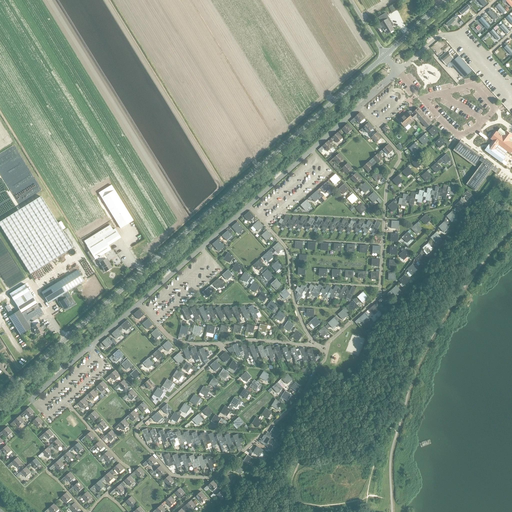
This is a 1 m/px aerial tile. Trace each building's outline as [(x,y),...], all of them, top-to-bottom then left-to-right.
[(506,11),(499,3),(496,6),(503,14),(506,11)] [(388,7),(391,12),(397,9),(395,4),(388,7)] [(470,7),(467,4),(459,11),(462,15),(470,7)] [(497,17),(490,9),(487,12),(494,20),(497,17)] [(387,15),(380,19),(380,20),(382,22),(380,23),(387,34),(394,30),(392,26),(393,25),(387,15)] [(456,20),(453,17),(445,23),(448,26),(456,20)] [(490,26),(482,17),(479,19),(487,29),(490,26)] [(509,31),(503,24),(500,26),(507,34),(509,31)] [(500,38),(493,29),(490,32),(497,40),(500,38)] [(444,58),(442,60),(446,65),(448,63),(454,58),(452,56),(450,53),(444,58)] [(471,71),(458,56),(450,63),(464,78),(471,71)] [(447,82),(431,96),(438,105),(454,90),(447,82)] [(407,113),(399,120),(405,127),(414,120),(417,124),(420,121),(427,128),(432,123),(418,108),(414,113),(412,111),(409,111),(407,113)] [(355,118),(350,122),(352,124),(355,122),(354,121),(356,119),(360,123),(365,118),(360,113),(355,118)] [(364,132),(366,130),(368,133),(374,128),(369,123),(361,129),(364,132)] [(348,124),(342,129),(347,134),(353,129),(348,124)] [(434,126),(428,131),(434,137),(439,132),(434,126)] [(488,145),(484,150),(488,153),(500,162),(501,163),(501,162),(506,157),(504,156),(507,151),(508,152),(510,154),(511,153),(510,153),(511,151),(511,135),(506,131),(505,131),(506,130),(505,130),(504,131),(500,128),(498,131),(497,132),(496,131),(494,134),(491,139),(490,139),(492,140),(492,141),(490,144),(489,145),(489,144),(488,145)] [(339,132),(333,138),(338,143),(344,138),(339,132)] [(378,132),(372,137),(368,141),(369,142),(373,139),(377,143),(383,138),(378,132)] [(424,135),(419,140),(424,146),(429,141),(426,137),(424,135)] [(441,137),(435,143),(440,148),(446,143),(441,137)] [(320,149),(319,150),(322,153),(323,152),(322,151),(325,148),(328,152),(334,147),(331,143),(329,141),(323,146),(320,149)] [(460,141),(453,150),(475,166),(479,160),(482,163),(485,159),(460,141)] [(415,143),(409,148),(414,154),(420,149),(417,146),(415,143)] [(389,145),(383,150),(379,153),(381,155),(385,151),(388,155),(394,150),(389,145)] [(340,153),(334,158),(329,162),(331,164),(333,162),(334,161),(335,160),(339,164),(345,159),(340,153)] [(379,153),(373,158),(370,162),(371,163),(375,160),(378,164),(384,159),(379,153)] [(443,162),(444,161),(446,165),(452,160),(446,154),(438,162),(440,164),(442,162),(443,162)] [(418,158),(412,163),(417,169),(423,163),(418,158)] [(482,163),(466,184),(476,191),(491,170),(492,171),(493,170),(495,167),(492,165),(485,159),(482,163)] [(369,162),(364,167),(369,172),(374,167),(369,162)] [(437,162),(431,167),(437,173),(442,168),(437,162)] [(348,163),(342,168),(347,174),(353,169),(348,163)] [(408,166),(403,172),(408,177),(413,172),(410,169),(408,166)] [(378,171),(372,176),(377,182),(383,177),(378,171)] [(427,171),(422,176),(427,182),(432,177),(429,173),(427,171)] [(357,173),(351,178),(356,183),(362,178),(357,173)] [(336,174),(330,179),(335,185),(341,180),(336,174)] [(399,175),(393,180),(398,186),(404,181),(399,175)] [(320,188),(316,191),(318,194),(322,190),(325,193),(331,188),(326,182),(320,188)] [(366,182),(360,187),(365,193),(371,188),(366,182)] [(451,187),(448,187),(447,194),(454,196),(457,183),(452,182),(451,187)] [(344,184),(339,189),(344,194),(349,189),(344,184)] [(443,189),(440,188),(440,193),(439,196),(442,196),(446,197),(447,194),(448,187),(449,185),(444,184),(443,189)] [(111,185),(98,193),(120,228),(128,224),(133,220),(111,185)] [(439,196),(440,193),(440,188),(441,187),(436,186),(435,191),(432,191),(431,195),(434,196),(433,198),(438,199),(439,196)] [(424,192),(423,197),(426,197),(425,200),(427,201),(426,203),(427,204),(429,204),(430,201),(431,195),(432,191),(433,189),(428,188),(427,193),(424,192)] [(416,194),(415,199),(418,199),(417,202),(419,202),(418,205),(421,206),(422,203),(423,197),(424,192),(425,191),(420,190),(419,195),(416,194)] [(468,190),(463,195),(468,201),(473,196),(468,190)] [(310,196),(308,198),(310,201),(313,199),(316,202),(321,197),(316,192),(316,191),(310,196)] [(374,192),(368,197),(374,203),(377,200),(380,204),(382,201),(374,192)] [(408,196),(407,201),(410,201),(409,204),(410,204),(410,206),(414,207),(414,205),(415,199),(416,194),(416,193),(412,192),(411,197),(408,196)] [(353,193),(348,198),(353,204),(358,199),(353,193)] [(407,201),(408,196),(409,195),(404,194),(403,199),(400,198),(399,204),(401,205),(401,206),(406,207),(407,201)] [(0,221),(0,225),(30,274),(72,247),(40,196),(0,221)] [(395,199),(393,201),(388,206),(393,212),(399,207),(395,203),(397,201),(395,199)] [(307,200),(301,205),(306,211),(308,208),(309,209),(311,208),(310,207),(312,206),(307,200)] [(460,200),(455,205),(460,211),(465,206),(460,200)] [(362,203),(356,208),(361,214),(367,209),(362,203)] [(249,222),(255,216),(250,211),(244,216),(249,222)] [(452,211),(447,216),(452,222),(458,217),(452,211)] [(426,214),(421,219),(426,225),(432,219),(426,214)] [(280,227),(282,227),(281,229),(283,230),(284,229),(288,223),(290,219),(290,218),(286,216),(284,220),(281,219),(279,223),(282,224),(280,227)] [(292,220),(290,219),(288,223),(290,224),(289,227),(290,228),(289,230),(291,231),(292,229),(293,229),(296,224),(298,220),(299,218),(294,216),(292,220)] [(300,221),(298,220),(296,224),(298,225),(297,228),(298,228),(297,230),(299,231),(300,230),(301,230),(304,224),(306,220),(307,219),(303,217),(300,221)] [(309,221),(306,220),(304,224),(306,225),(305,228),(306,229),(305,231),(308,232),(309,230),(312,224),(315,221),(315,219),(311,217),(309,221)] [(317,222),(315,221),(312,224),(315,226),(313,229),(315,229),(314,231),(316,232),(317,231),(321,225),(323,221),(323,220),(319,218),(317,222)] [(322,229),(323,230),(322,232),(324,233),(325,231),(326,231),(329,226),(331,222),(332,220),(328,218),(325,222),(323,221),(321,225),(323,226),(322,229)] [(330,230),(331,230),(330,232),(332,233),(333,232),(334,232),(337,226),(339,222),(340,221),(336,219),(333,223),(331,222),(329,226),(331,227),(330,230)] [(338,230),(340,231),(339,233),(341,234),(342,232),(345,227),(345,226),(347,222),(348,223),(348,221),(344,219),(342,223),(339,222),(337,226),(340,227),(338,230)] [(345,226),(345,227),(348,228),(346,231),(348,231),(347,233),(349,234),(350,233),(354,227),(356,223),(356,222),(352,220),(350,224),(348,223),(347,222),(345,226)] [(354,227),(356,228),(355,231),(356,232),(355,234),(357,235),(358,233),(359,234),(362,228),(364,224),(365,222),(361,220),(358,224),(356,223),(354,227)] [(258,231),(264,226),(259,221),(253,226),(258,231)] [(363,232),(364,232),(363,234),(365,235),(366,234),(367,234),(370,228),(372,224),(373,223),(369,221),(366,225),(364,224),(362,228),(365,229),(363,232)] [(371,232),(372,233),(371,235),(374,236),(375,234),(375,235),(381,223),(377,221),(375,226),(372,224),(370,228),(373,229),(371,232)] [(244,229),(243,227),(238,222),(232,227),(238,234),(244,229)] [(444,222),(439,227),(444,232),(450,227),(444,222)] [(417,223),(412,228),(417,234),(423,228),(417,223)] [(109,226),(84,241),(90,251),(87,253),(92,261),(95,259),(97,258),(104,254),(110,250),(107,245),(120,237),(115,228),(112,230),(109,226)] [(228,230),(222,235),(224,238),(227,241),(230,239),(230,240),(231,239),(233,240),(235,238),(233,236),(233,235),(228,230)] [(267,241),(272,236),(268,230),(262,235),(267,241)] [(408,232),(402,237),(408,243),(413,238),(408,232)] [(436,232),(431,237),(436,243),(441,238),(436,232)] [(218,239),(212,244),(218,250),(219,251),(225,246),(223,245),(220,241),(218,239)] [(278,253),(284,248),(279,242),(273,247),(278,253)] [(427,255),(428,253),(434,249),(429,243),(423,248),(425,249),(423,251),(427,255)] [(373,246),(372,253),(380,254),(381,246),(373,246)] [(405,249),(399,254),(404,260),(410,255),(405,249)] [(269,262),(274,257),(269,251),(263,256),(269,262)] [(230,263),(234,257),(228,253),(224,259),(230,263)] [(421,253),(415,258),(420,264),(426,259),(421,253)] [(109,262),(104,254),(97,258),(105,271),(111,267),(108,262),(109,262)] [(372,259),(372,266),(380,267),(380,259),(372,259)] [(259,270),(264,265),(259,260),(254,265),(259,270)] [(277,272),(283,267),(278,261),(272,266),(277,272)] [(239,273),(243,266),(237,262),(233,269),(239,273)] [(409,271),(406,273),(410,277),(412,275),(417,270),(412,264),(407,269),(409,271)] [(299,267),(298,275),(306,275),(306,268),(299,267)] [(268,280),(273,275),(268,269),(262,274),(268,280)] [(77,270),(69,275),(58,282),(41,292),(48,303),(56,298),(57,301),(58,300),(60,302),(58,303),(60,306),(62,305),(64,309),(70,305),(66,298),(69,297),(70,296),(67,291),(84,281),(77,270)] [(228,280),(234,275),(229,270),(223,274),(228,280)] [(358,271),(358,278),(366,279),(366,274),(366,271),(358,271)] [(248,282),(252,276),(245,272),(241,278),(248,282)] [(402,287),(404,285),(410,280),(405,275),(399,280),(401,281),(399,283),(402,287)] [(218,278),(212,283),(217,289),(220,286),(222,288),(225,285),(218,278)] [(276,290),(282,285),(277,279),(271,284),(276,290)] [(256,292),(260,286),(254,282),(250,288),(256,292)] [(22,313),(32,307),(31,306),(37,303),(25,284),(9,294),(19,310),(22,313)] [(298,287),(296,291),(299,292),(297,295),(297,296),(297,297),(300,299),(301,297),(303,295),(307,287),(307,286),(303,284),(301,288),(298,287)] [(311,294),(315,288),(316,286),(311,284),(309,289),(307,287),(303,295),(304,296),(305,295),(309,297),(311,294)] [(315,288),(311,294),(318,298),(321,292),(323,288),(324,287),(320,285),(318,287),(316,286),(315,288)] [(322,296),(323,297),(321,299),(324,301),(326,298),(327,297),(331,289),(332,287),(328,285),(326,289),(323,288),(321,292),(324,293),(322,296)] [(331,289),(327,297),(329,298),(330,296),(330,297),(331,297),(331,298),(330,301),(332,303),(333,300),(334,300),(334,299),(336,296),(340,289),(341,288),(336,285),(334,290),(331,289)] [(340,289),(336,296),(339,297),(343,299),(346,293),(348,289),(349,288),(345,286),(342,290),(340,289)] [(347,297),(348,298),(347,300),(350,302),(351,300),(357,289),(353,286),(350,291),(348,289),(346,293),(348,295),(347,297)] [(391,290),(387,294),(388,296),(391,293),(391,294),(393,293),(396,296),(402,291),(396,286),(391,290)] [(209,287),(203,292),(208,298),(214,292),(209,287)] [(285,299),(291,294),(285,288),(280,293),(285,299)] [(265,302),(269,296),(263,292),(258,298),(265,302)] [(363,292),(358,297),(362,302),(363,303),(367,300),(366,299),(368,297),(363,292)] [(384,295),(378,301),(383,306),(386,304),(387,305),(390,302),(384,295)] [(359,306),(357,303),(354,300),(348,305),(353,311),(359,306)] [(274,311),(277,305),(271,301),(267,307),(274,311)] [(22,313),(19,310),(9,317),(20,335),(32,327),(36,334),(43,330),(43,329),(45,328),(42,323),(40,325),(39,323),(40,323),(37,318),(44,314),(37,304),(32,307),(22,313)] [(374,304),(369,309),(374,315),(379,310),(374,304)] [(224,307),(225,309),(227,313),(228,316),(231,321),(233,320),(232,318),(234,316),(233,314),(235,313),(233,309),(230,310),(228,305),(224,307)] [(237,305),(232,307),(233,309),(235,313),(238,318),(240,322),(242,321),(241,317),(242,316),(241,313),(243,312),(241,308),(239,309),(237,305)] [(245,305),(241,307),(241,308),(243,312),(246,318),(247,320),(250,319),(249,317),(250,316),(249,313),(251,313),(252,312),(249,308),(247,309),(245,305)] [(253,305),(249,307),(249,308),(252,312),(254,318),(258,316),(259,317),(262,316),(258,308),(255,309),(253,305)] [(191,309),(191,310),(194,314),(197,321),(200,320),(199,319),(201,317),(199,315),(202,314),(200,309),(197,311),(195,306),(191,309)] [(199,308),(200,309),(202,314),(206,321),(208,320),(207,318),(209,317),(208,315),(210,313),(208,309),(205,310),(203,306),(199,308)] [(207,308),(208,309),(210,313),(214,321),(216,320),(215,318),(217,317),(216,314),(218,313),(216,309),(214,310),(212,306),(207,308)] [(220,306),(216,308),(216,309),(218,313),(222,321),(224,320),(223,318),(228,316),(227,313),(225,309),(222,310),(220,306)] [(191,315),(194,314),(191,310),(189,311),(187,307),(182,309),(188,320),(192,318),(191,315)] [(139,320),(145,315),(140,309),(135,314),(139,320)] [(344,309),(338,314),(343,320),(349,314),(346,311),(344,309)] [(282,321),(286,315),(280,311),(276,317),(282,321)] [(364,313),(355,322),(357,324),(360,321),(361,322),(362,321),(364,324),(370,319),(364,313)] [(313,329),(315,327),(321,322),(316,316),(308,324),(309,325),(310,325),(313,329)] [(148,329),(154,324),(149,318),(143,324),(148,329)] [(334,318),(328,323),(333,328),(336,326),(337,327),(340,324),(339,323),(334,318)] [(122,325),(118,328),(121,331),(124,328),(127,331),(133,325),(128,320),(122,325)] [(291,331),(292,329),(295,325),(288,321),(284,327),(291,331)] [(241,333),(242,326),(235,324),(233,332),(241,333)] [(254,333),(255,326),(248,324),(246,331),(254,333)] [(257,326),(257,329),(259,329),(258,331),(266,333),(268,325),(260,324),(259,327),(257,326)] [(214,334),(216,327),(208,325),(206,332),(214,334)] [(217,330),(220,331),(220,332),(228,334),(229,327),(221,325),(221,328),(218,327),(217,330)] [(179,334),(179,337),(181,338),(182,335),(183,335),(183,334),(187,335),(189,327),(181,326),(179,333),(179,334)] [(190,332),(193,333),(201,334),(202,327),(195,326),(194,328),(191,328),(190,332)] [(324,326),(319,331),(323,337),(326,335),(327,336),(329,335),(328,333),(329,332),(324,326)] [(118,328),(112,334),(117,339),(123,334),(121,331),(118,328)] [(157,339),(163,334),(158,328),(152,334),(157,339)] [(297,330),(293,337),(299,341),(303,334),(297,330)] [(108,348),(114,343),(109,337),(103,342),(108,348)] [(168,351),(174,347),(169,341),(163,346),(168,351)] [(231,353),(236,351),(238,356),(241,355),(242,356),(245,355),(242,347),(239,348),(238,343),(233,345),(233,346),(227,349),(231,353)] [(241,345),(242,347),(245,355),(247,359),(249,358),(248,356),(250,355),(249,352),(252,351),(250,347),(248,348),(246,344),(241,345)] [(250,346),(250,347),(252,351),(254,358),(259,356),(257,353),(260,352),(258,348),(256,349),(254,344),(250,346)] [(258,346),(258,348),(260,352),(262,358),(269,355),(267,348),(264,349),(262,345),(258,346)] [(271,345),(266,347),(267,348),(269,355),(271,359),(272,362),(275,361),(273,358),(275,357),(274,354),(277,353),(275,349),(273,350),(271,345)] [(191,355),(194,354),(192,350),(190,351),(188,346),(183,348),(187,360),(192,358),(191,355)] [(279,346),(274,347),(275,349),(277,353),(279,359),(280,363),(283,361),(282,358),(283,357),(282,355),(285,354),(283,349),(281,350),(279,346)] [(283,348),(283,349),(285,354),(288,362),(290,361),(289,359),(292,358),(291,355),(293,354),(291,350),(289,351),(287,346),(283,348)] [(191,349),(192,350),(194,354),(196,360),(200,359),(199,356),(202,355),(200,351),(198,352),(196,347),(191,349)] [(291,349),(291,350),(293,354),(296,360),(303,357),(300,351),(297,352),(295,347),(291,349)] [(304,347),(299,349),(300,351),(303,357),(304,361),(305,363),(307,362),(306,360),(308,359),(307,356),(310,355),(308,351),(306,352),(304,347)] [(200,349),(200,351),(202,355),(204,361),(208,359),(207,356),(210,355),(209,351),(206,352),(204,348),(200,349)] [(308,350),(308,351),(310,355),(312,361),(316,360),(315,357),(318,356),(318,355),(319,355),(318,351),(316,352),(316,351),(314,352),(312,348),(308,350)] [(113,354),(109,358),(111,360),(114,358),(117,362),(122,358),(121,358),(124,355),(119,349),(113,354)] [(153,354),(149,358),(151,359),(152,358),(153,359),(156,362),(158,360),(164,355),(159,349),(153,354)] [(225,362),(231,357),(226,352),(220,357),(225,362)] [(179,364),(184,359),(179,353),(173,358),(179,364)] [(149,358),(143,363),(149,369),(154,364),(151,359),(149,358)] [(127,370),(131,367),(131,368),(133,371),(136,369),(133,365),(128,359),(122,364),(127,370)] [(216,371),(221,366),(216,360),(211,365),(216,371)] [(233,360),(228,367),(235,371),(239,364),(233,360)] [(189,372),(193,365),(187,361),(183,368),(189,372)] [(223,368),(219,375),(225,379),(229,373),(223,368)] [(136,380),(142,375),(137,369),(131,374),(136,380)] [(107,381),(112,377),(115,381),(121,376),(116,370),(106,379),(107,381)] [(177,370),(173,377),(179,381),(183,374),(177,370)] [(246,382),(252,377),(247,371),(241,376),(246,382)] [(266,381),(270,375),(264,371),(260,377),(266,381)] [(287,384),(292,381),(293,379),(288,373),(282,379),(287,384)] [(214,377),(210,384),(216,388),(220,381),(214,377)] [(115,390),(120,386),(124,390),(129,385),(124,379),(114,389),(115,390)] [(143,387),(146,385),(150,390),(155,385),(150,379),(142,386),(143,387)] [(170,389),(174,383),(168,379),(164,385),(170,389)] [(256,390),(258,387),(260,388),(262,385),(259,383),(260,381),(258,380),(257,381),(254,379),(250,386),(256,390)] [(103,391),(108,387),(103,381),(98,386),(103,391)] [(278,393),(283,388),(278,382),(273,387),(278,393)] [(291,388),(292,389),(297,392),(302,386),(295,382),(291,388)] [(206,397),(210,390),(204,386),(200,393),(206,397)] [(160,398),(164,392),(158,388),(154,394),(160,398)] [(246,399),(251,392),(245,388),(240,395),(246,399)] [(124,400),(129,396),(132,400),(138,395),(133,389),(123,398),(124,400)] [(94,390),(84,398),(86,400),(90,396),(93,400),(99,395),(94,390)] [(297,398),(295,397),(295,396),(286,390),(281,397),(288,401),(290,397),(293,399),(296,401),(297,398)] [(195,395),(190,401),(196,405),(199,402),(200,403),(203,400),(195,395)] [(235,397),(231,403),(237,407),(239,404),(240,405),(242,401),(241,401),(235,397)] [(89,404),(86,400),(84,398),(78,403),(83,409),(89,404)] [(276,399),(272,405),(278,410),(282,403),(276,399)] [(143,412),(149,407),(144,402),(138,407),(143,412)] [(168,403),(162,409),(167,414),(173,409),(168,403)] [(187,414),(191,407),(185,403),(181,410),(187,414)] [(225,405),(221,412),(227,416),(229,413),(230,414),(231,412),(230,411),(232,409),(225,405)] [(208,416),(213,411),(208,406),(203,411),(208,416)] [(20,416),(22,418),(24,416),(23,415),(26,413),(29,417),(35,412),(30,407),(21,414),(20,416)] [(268,418),(273,412),(266,408),(262,414),(268,418)] [(94,421),(100,416),(95,410),(89,416),(94,421)] [(126,420),(130,417),(134,421),(139,416),(134,410),(125,419),(126,420)] [(158,412),(152,417),(157,423),(158,422),(160,424),(164,420),(162,418),(163,418),(158,412)] [(177,422),(181,416),(175,412),(171,419),(177,422)] [(204,420),(201,416),(202,415),(200,413),(193,419),(198,425),(204,420)] [(216,414),(211,421),(218,425),(220,421),(226,424),(227,422),(222,418),(220,417),(219,416),(216,414)] [(22,418),(20,416),(10,424),(12,426),(16,422),(19,426),(25,421),(22,418)] [(259,427),(263,421),(257,416),(252,423),(259,427)] [(38,427),(44,422),(39,417),(33,422),(38,427)] [(235,423),(233,425),(237,429),(239,427),(245,422),(240,417),(234,422),(235,423)] [(122,430),(124,429),(129,424),(124,419),(114,428),(116,430),(119,426),(122,430)] [(93,429),(95,431),(98,428),(100,427),(103,431),(108,426),(103,420),(93,429)] [(0,433),(0,436),(4,433),(7,437),(13,432),(8,426),(0,433)] [(277,436),(281,430),(274,426),(270,432),(277,436)] [(151,442),(150,441),(152,440),(150,437),(153,436),(151,432),(149,433),(147,428),(143,430),(148,443),(151,442)] [(41,439),(45,435),(49,439),(55,434),(50,429),(40,438),(41,439)] [(155,429),(151,431),(151,432),(153,436),(155,442),(157,442),(160,441),(162,440),(160,433),(157,434),(155,429)] [(159,431),(160,433),(162,440),(164,444),(166,444),(166,442),(168,441),(167,438),(169,437),(168,433),(165,434),(164,429),(159,431)] [(102,439),(103,440),(108,437),(111,440),(117,435),(112,430),(102,439)] [(172,430),(167,432),(168,433),(169,437),(172,443),(174,443),(176,442),(179,441),(178,438),(176,434),(175,432),(173,433),(172,430)] [(180,430),(175,432),(176,434),(178,438),(179,441),(180,444),(181,447),(184,446),(183,443),(185,442),(185,444),(188,443),(184,434),(182,435),(180,430)] [(83,442),(87,438),(90,442),(96,437),(91,431),(81,440),(83,442)] [(184,433),(184,434),(188,443),(188,444),(193,442),(193,443),(195,442),(192,435),(190,436),(188,431),(184,433)] [(192,433),(192,435),(195,442),(197,446),(199,446),(198,444),(201,443),(200,440),(202,439),(201,435),(198,436),(196,432),(192,433)] [(200,434),(201,435),(202,439),(205,445),(211,443),(209,436),(207,437),(205,432),(200,434)] [(213,432),(208,434),(209,436),(211,443),(213,446),(214,448),(216,447),(215,445),(217,444),(216,441),(219,440),(217,436),(215,437),(213,432)] [(221,433),(216,435),(217,436),(219,440),(222,448),(223,452),(225,451),(224,447),(223,445),(225,444),(228,443),(225,437),(223,438),(221,433)] [(225,435),(225,437),(228,443),(229,447),(234,445),(233,442),(235,441),(234,437),(231,438),(229,433),(225,435)] [(233,436),(234,437),(235,441),(238,449),(240,448),(239,446),(242,445),(241,442),(243,441),(242,438),(239,438),(238,434),(233,436)] [(265,434),(261,441),(259,440),(257,443),(260,445),(262,442),(267,445),(271,439),(269,437),(265,435),(265,434)] [(58,439),(48,447),(50,449),(54,445),(55,446),(54,447),(56,450),(63,444),(58,439)] [(94,446),(90,450),(91,452),(95,448),(96,449),(98,452),(99,451),(104,446),(100,441),(94,446)] [(73,447),(69,451),(70,452),(75,448),(78,453),(84,448),(79,442),(73,447)] [(7,445),(1,450),(0,450),(0,453),(3,451),(6,456),(12,451),(7,445)] [(264,454),(262,453),(264,450),(257,446),(253,452),(262,457),(264,454)] [(40,458),(44,454),(48,458),(53,453),(48,447),(38,456),(40,458)] [(59,460),(61,461),(65,457),(68,461),(74,456),(69,451),(59,460)] [(103,456),(98,459),(100,461),(104,457),(108,461),(113,456),(108,451),(104,455),(103,456)] [(169,453),(164,455),(170,468),(172,467),(171,466),(174,465),(176,464),(173,457),(171,458),(169,453)] [(177,454),(173,455),(173,457),(176,464),(177,467),(179,470),(181,469),(180,466),(181,465),(184,464),(182,457),(179,458),(177,454)] [(188,468),(188,467),(190,466),(193,465),(190,458),(187,459),(186,454),(181,456),(182,457),(184,464),(186,467),(187,471),(188,471),(187,469),(188,468)] [(254,459),(254,458),(254,457),(251,455),(250,456),(248,454),(244,461),(250,465),(254,459)] [(194,455),(189,456),(190,458),(193,465),(194,468),(195,471),(198,470),(196,467),(201,465),(198,458),(196,459),(194,455)] [(205,464),(208,463),(206,459),(204,460),(202,455),(197,457),(198,458),(201,465),(203,470),(205,469),(204,468),(207,466),(205,464)] [(214,472),(213,470),(212,468),(215,467),(214,464),(217,463),(215,459),(212,460),(210,455),(206,457),(206,459),(208,463),(211,470),(212,472),(214,472)] [(147,461),(143,464),(144,466),(148,463),(152,466),(157,461),(152,456),(147,461)] [(9,468),(14,464),(17,468),(23,463),(18,457),(8,466),(9,468)] [(26,467),(28,468),(32,465),(35,469),(41,464),(36,458),(26,467)] [(51,470),(55,466),(59,470),(64,465),(61,461),(59,460),(49,468),(51,470)] [(119,473),(124,468),(119,463),(114,468),(119,473)] [(240,474),(245,467),(245,466),(240,463),(240,464),(238,463),(234,469),(240,474)] [(155,470),(151,474),(154,477),(157,474),(156,474),(157,473),(160,476),(166,471),(161,465),(155,470)] [(139,477),(145,472),(140,466),(125,480),(130,486),(135,481),(132,477),(136,473),(139,477)] [(18,477),(22,473),(26,477),(31,472),(28,468),(26,467),(16,476),(18,477)] [(63,481),(66,478),(70,482),(75,477),(70,472),(62,479),(63,481)] [(104,477),(100,480),(102,482),(106,478),(109,482),(115,477),(112,474),(110,472),(104,477)] [(231,482),(235,476),(228,472),(224,478),(231,482)] [(169,486),(174,481),(170,475),(164,480),(169,486)] [(91,491),(96,487),(99,491),(105,486),(102,482),(100,480),(90,489),(91,491)] [(213,490),(218,486),(213,480),(204,489),(205,490),(209,487),(213,490)] [(74,489),(75,488),(78,492),(84,487),(79,481),(69,490),(71,492),(74,489)] [(121,484),(115,489),(110,493),(112,495),(117,491),(120,494),(126,489),(121,484)] [(180,498),(185,493),(180,487),(175,492),(180,498)] [(221,500),(227,495),(222,490),(216,495),(221,500)] [(82,501),(85,499),(87,502),(92,497),(88,491),(78,500),(80,502),(82,501)] [(201,501),(206,496),(201,491),(196,496),(201,501)] [(66,503),(72,498),(67,492),(61,497),(66,503)] [(131,507),(137,502),(132,496),(126,501),(131,507)] [(171,496),(165,501),(164,502),(165,504),(166,502),(170,507),(176,502),(171,496)] [(191,510),(196,505),(191,500),(182,508),(183,510),(187,506),(191,510)] [(74,511),(75,511),(80,508),(75,502),(70,507),(74,511)] [(55,503),(49,508),(44,511),(47,511),(50,510),(52,511),(56,511),(60,509),(55,503)]
